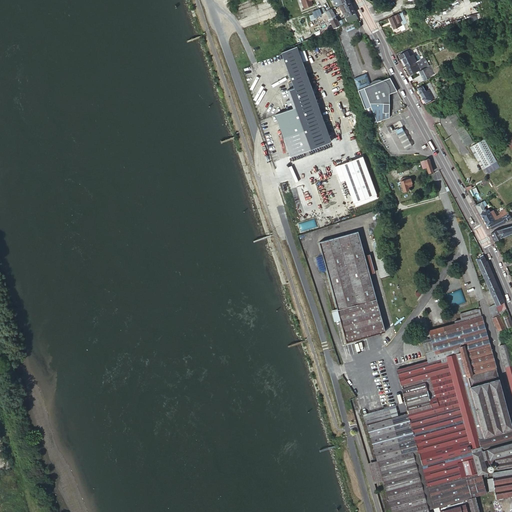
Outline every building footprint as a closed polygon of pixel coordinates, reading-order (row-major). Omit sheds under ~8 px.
[(334,0),(331,2),(334,8),(340,5),(341,4),(349,0),(334,0)] [(350,0),(349,0),(341,4),(345,13),(348,11),(350,15),(356,12),(350,0)] [(334,8),(333,9),(337,19),(345,15),(340,5),(334,8)] [(313,12),(316,18),(322,15),(319,9),(313,12)] [(335,28),(340,26),(341,25),(339,21),(337,19),(333,9),(327,12),(334,25),(335,28)] [(403,11),(399,13),(404,25),(404,24),(408,23),(403,11)] [(359,18),(356,12),(350,15),(352,18),(353,20),(359,18)] [(390,17),(395,30),(397,29),(396,28),(402,25),(404,30),(406,29),(404,24),(404,25),(399,13),(390,17)] [(346,23),(348,27),(359,22),(359,18),(353,20),(349,22),(348,22),(346,23)] [(277,114),(291,156),(332,141),(299,46),(283,51),(296,88),(288,90),(292,99),(288,101),(289,105),(293,104),(295,108),(277,114)] [(417,54),(419,60),(422,58),(419,51),(421,50),(420,47),(414,49),(416,55),(417,54)] [(399,60),(403,68),(414,62),(417,61),(414,54),(410,55),(408,50),(400,53),(403,58),(399,60)] [(422,58),(419,60),(417,61),(414,62),(415,63),(408,67),(411,73),(421,69),(419,65),(424,62),(425,63),(423,64),(425,68),(430,65),(426,57),(422,58)] [(432,64),(430,65),(425,68),(420,70),(425,80),(432,76),(431,76),(436,73),(432,64)] [(369,85),(365,87),(367,93),(373,112),(376,120),(389,117),(389,102),(390,94),(397,90),(390,76),(383,79),(382,79),(379,79),(378,79),(377,79),(376,80),(375,80),(374,80),(375,82),(369,85)] [(419,88),(419,89),(426,102),(436,97),(431,88),(427,90),(424,85),(422,86),(419,88)] [(448,98),(442,103),(467,133),(473,128),(448,98)] [(473,132),(484,156),(487,162),(501,155),(486,126),(473,132)] [(404,129),(398,133),(406,148),(413,144),(404,129)] [(484,156),(473,132),(470,134),(482,157),(484,156)] [(340,164),(346,183),(348,182),(370,175),(363,156),(340,164)] [(432,170),(428,158),(418,161),(420,165),(422,165),(422,167),(426,166),(428,171),(432,170)] [(378,196),(371,175),(370,175),(348,182),(355,204),(378,196)] [(400,180),(403,190),(409,189),(408,186),(412,184),(411,182),(410,177),(407,178),(406,176),(400,178),(401,180),(400,180)] [(480,214),(487,210),(484,204),(486,203),(484,200),(476,205),(480,214)] [(480,214),(486,225),(490,223),(499,219),(494,210),(490,212),(489,209),(487,210),(480,214)] [(501,223),(499,219),(490,223),(492,228),(496,225),(501,223)] [(511,232),(511,226),(502,228),(503,236),(511,232)] [(491,233),(494,240),(500,237),(503,236),(502,228),(497,229),(491,233)] [(340,317),(346,340),(384,329),(358,229),(320,239),(332,290),(337,306),(340,317)] [(496,305),(504,302),(501,294),(487,260),(485,260),(482,252),(477,254),(479,257),(476,258),(486,284),(496,305)] [(483,327),(477,305),(456,311),(457,316),(451,318),(452,320),(426,328),(434,357),(418,361),(394,368),(407,414),(433,506),(437,504),(474,494),(478,493),(483,492),(478,471),(486,469),(486,466),(506,463),(511,462),(511,427),(500,387),(483,327)] [(492,316),(499,313),(496,305),(489,308),(492,316)] [(340,317),(337,306),(330,308),(333,319),(340,317)] [(499,313),(492,316),(497,327),(504,324),(499,313)] [(511,392),(511,393),(511,359),(511,360),(505,339),(497,341),(511,392)] [(394,368),(418,361),(417,358),(417,356),(393,363),(394,368)] [(367,417),(379,461),(402,454),(392,417),(380,421),(378,413),(367,417)] [(398,416),(392,417),(402,454),(411,452),(427,508),(433,506),(407,414),(398,416)] [(377,461),(379,461),(367,417),(365,417),(367,425),(372,440),(377,461)] [(427,511),(427,508),(411,452),(402,454),(379,461),(384,481),(392,511),(427,511)] [(377,461),(369,463),(375,484),(384,481),(379,461),(377,461)] [(494,474),(511,470),(511,465),(493,469),(494,474)] [(511,470),(494,474),(487,475),(489,485),(494,484),(496,495),(511,492),(511,470)] [(478,511),(474,494),(437,504),(439,511),(478,511)]
